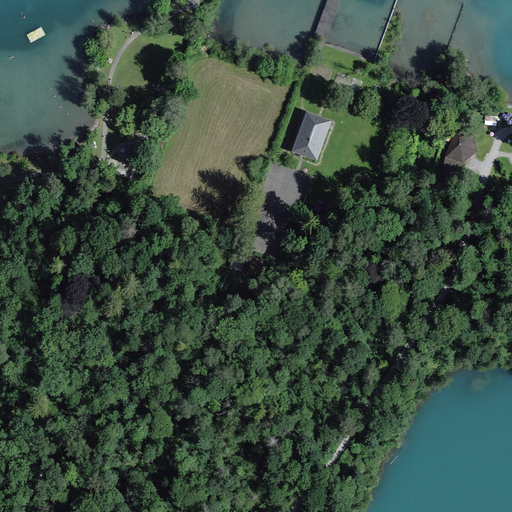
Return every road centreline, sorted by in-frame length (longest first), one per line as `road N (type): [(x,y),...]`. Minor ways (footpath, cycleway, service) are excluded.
road 1 (track): [(491,156),(443,295),(294,511)]
road 2 (track): [(103,161),(82,252),(53,291),(42,369),(45,470),(18,511)]
road 3 (track): [(109,511),(143,447),(177,413),(242,274)]
